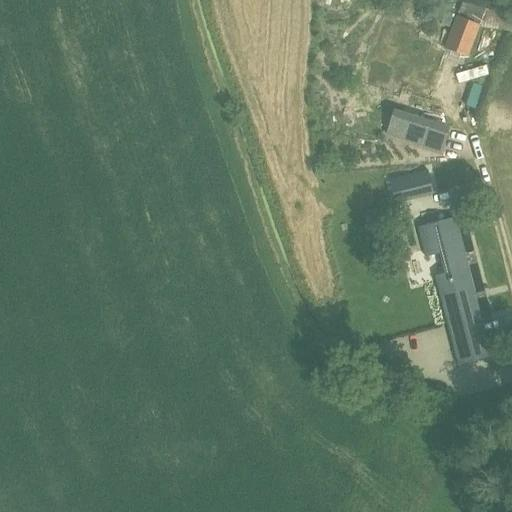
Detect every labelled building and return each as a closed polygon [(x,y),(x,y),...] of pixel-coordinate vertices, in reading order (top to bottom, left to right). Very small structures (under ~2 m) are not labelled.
[(445,49),(468,58),(481,26),(457,17),(445,49)] [(405,52),(394,85),(397,86),(396,90),(412,96),(413,92),(431,98),(441,70),(429,66),(434,53),(440,55),(446,38),(407,24),(402,39),(417,44),(413,55),(405,52)] [(380,48),(370,76),(394,85),(405,52),(413,55),(417,44),(402,39),(402,40),(393,36),(388,51),(380,48)] [(394,115),(388,135),(422,146),(428,126),(394,115)] [(390,181),(395,204),(411,200),(406,180),(391,184),(390,181)] [(492,365),(455,227),(418,236),(426,266),(440,262),(445,282),(435,285),(459,374),(492,365)]
